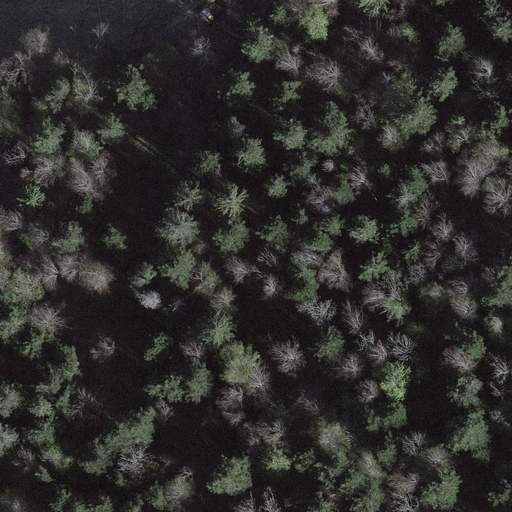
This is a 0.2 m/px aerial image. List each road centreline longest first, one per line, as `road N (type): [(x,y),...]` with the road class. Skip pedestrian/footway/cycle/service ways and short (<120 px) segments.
road 1 (motorway): [(78,511),(217,0)]
road 2 (motorway): [(94,0),(0,344)]
